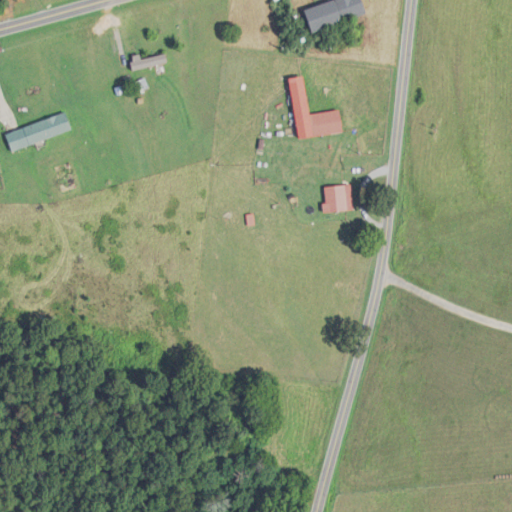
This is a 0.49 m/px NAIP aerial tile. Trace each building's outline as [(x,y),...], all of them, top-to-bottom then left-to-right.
[(367,15),(362,0),(335,0),(336,0),(306,8),(312,31),(367,15)] [(131,63),(133,71),(168,62),(166,54),(131,63)] [(290,77),(299,139),(343,133),(340,110),(309,114),(304,75),(290,77)] [(73,131),(66,113),(6,134),(13,152),(73,131)] [(346,186),(324,187),(326,212),(348,211),(346,186)]
